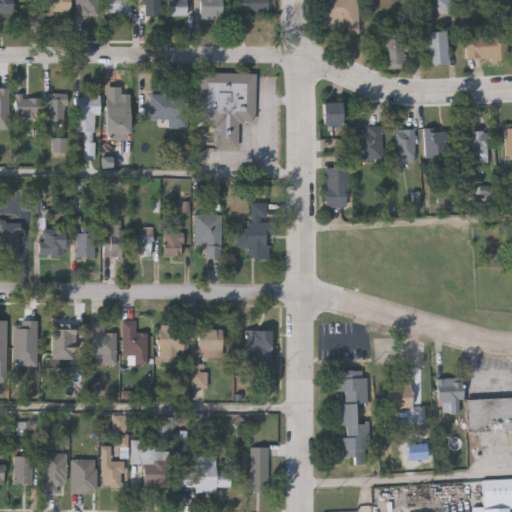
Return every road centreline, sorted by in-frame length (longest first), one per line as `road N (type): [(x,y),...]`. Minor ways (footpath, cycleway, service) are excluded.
road 1 (residential): [(511,93),(399,92),(299,59),(0,58)]
road 2 (residential): [(304,295),(0,294)]
road 3 (residential): [(304,295),(296,0)]
road 4 (residential): [(302,511),(304,295)]
road 5 (residential): [(511,350),(304,295)]
